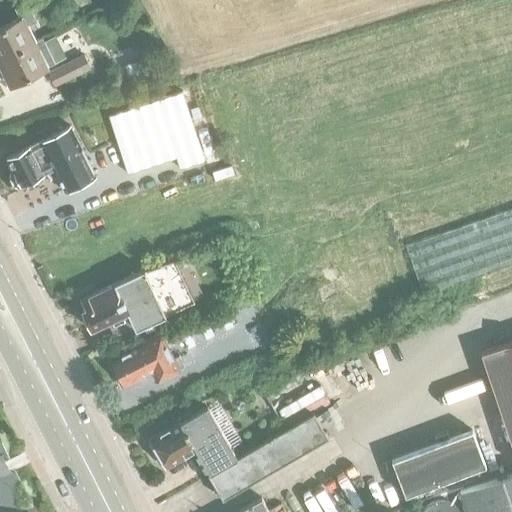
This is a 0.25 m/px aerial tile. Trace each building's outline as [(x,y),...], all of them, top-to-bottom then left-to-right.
[(0,58),(36,40),(28,24),(36,20),(29,7),(39,2),(45,14),(60,7),(56,0),(11,0),(19,16),(0,26),(0,58)] [(42,36),(36,40),(0,58),(0,63),(11,85),(55,62),(42,36)] [(84,52),(68,60),(47,70),(55,86),(91,67),(84,52)] [(147,56),(124,64),(131,83),(154,75),(147,56)] [(147,179),(204,160),(181,90),(124,109),(108,114),(130,184),(147,179)] [(65,191),(111,168),(86,120),(72,127),(70,123),(6,157),(13,170),(11,177),(14,183),(21,185),(54,169),(65,191)] [(511,227),(386,270),(411,347),(511,312),(511,227)] [(136,328),(194,300),(174,258),(144,268),(143,268),(81,297),(86,307),(82,308),(83,310),(82,311),(82,314),(82,317),(83,319),(85,322),(86,324),(88,326),(89,326),(90,325),(91,327),(127,310),(136,328)] [(175,357),(162,332),(161,330),(126,348),(127,350),(112,358),(116,368),(113,369),(120,385),(152,370),(157,380),(181,369),(180,367),(184,365),(179,355),(175,357)] [(511,340),(480,351),(511,444),(511,340)] [(209,471),(237,455),(208,404),(150,438),(166,465),(195,448),(209,471)] [(314,411),(237,455),(209,471),(224,497),(327,436),(314,411)] [(472,428),(391,458),(405,494),(485,463),(472,428)] [(467,511),(511,511),(511,472),(460,490),(467,511)] [(287,511),(281,501),(268,508),(262,496),(239,508),(231,511),(287,511)]
